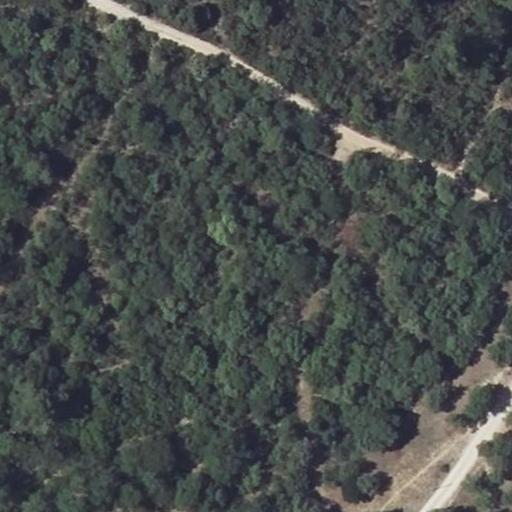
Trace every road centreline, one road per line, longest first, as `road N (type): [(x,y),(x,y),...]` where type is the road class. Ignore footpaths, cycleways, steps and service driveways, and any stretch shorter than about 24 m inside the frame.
road 1 (track): [(511,210),(98,0)]
road 2 (track): [(511,400),(420,511)]
